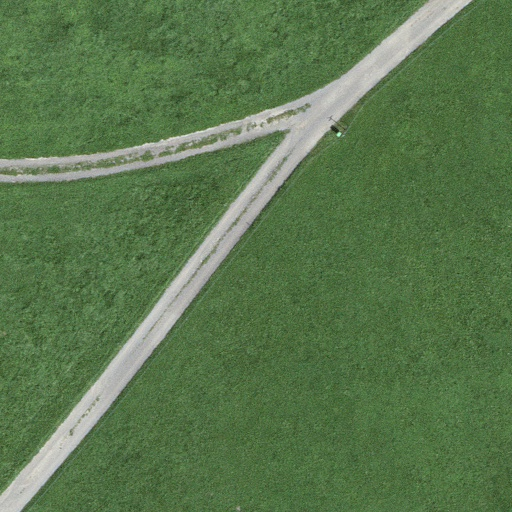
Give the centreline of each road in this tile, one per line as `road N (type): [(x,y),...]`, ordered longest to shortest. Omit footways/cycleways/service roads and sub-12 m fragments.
road 1 (track): [(331,116),(0,510)]
road 2 (track): [(331,116),(120,163),(0,175)]
road 3 (track): [(470,0),(331,116)]
